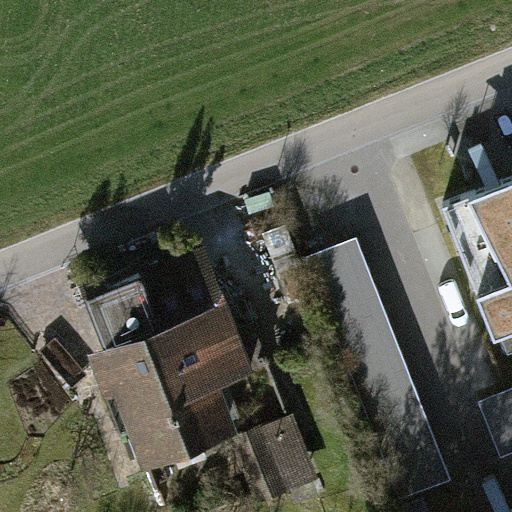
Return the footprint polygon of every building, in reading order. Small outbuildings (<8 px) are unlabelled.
[(511,175),(445,202),(496,332),(511,325),(511,175)] [(452,475),(358,233),(306,253),(400,495),(452,475)] [(205,248),(88,291),(122,382),(104,389),(119,429),(137,423),(148,452),(227,423),(211,380),(268,359),(257,331),(239,338),(205,248)] [(511,385),(480,398),(502,454),(511,449),(511,385)] [(285,480),(264,423),(236,434),(257,490),(285,480)]
